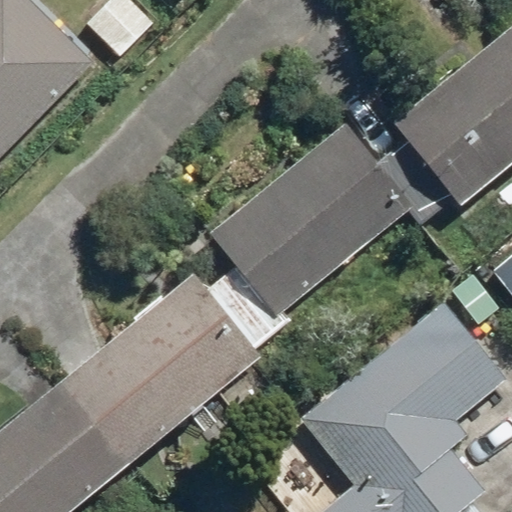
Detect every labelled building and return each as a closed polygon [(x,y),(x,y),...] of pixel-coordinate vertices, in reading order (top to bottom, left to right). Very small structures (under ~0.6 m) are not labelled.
[(34,0),(0,0),(0,167),(3,164),(0,161),(0,159),(97,61),(34,0)] [(159,22),(136,0),(110,0),(88,23),(123,58),(159,22)] [(511,24),(395,119),(463,204),(511,165),(511,24)] [(348,119),(210,232),(279,315),(417,202),(348,119)] [(511,244),(301,418),(355,483),(320,511),(484,511),(475,500),(486,490),(453,447),(470,433),(459,420),(511,377),(511,244)] [(196,270),(0,430),(0,511),(69,511),(264,353),(196,270)]
